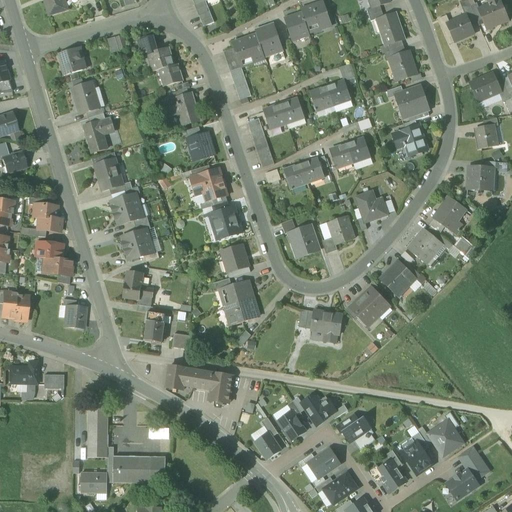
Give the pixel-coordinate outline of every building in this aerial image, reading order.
[(44,0),(49,16),(67,10),(63,0),(44,0)] [(370,9),(371,10),(381,6),(389,4),(388,0),(358,0),(359,1),(362,0),(370,0),(373,8),(370,9)] [(464,0),(459,2),(462,9),(470,6),(467,0),(464,0)] [(484,23),(487,30),(509,21),(499,0),(488,0),(491,6),(480,11),(479,11),(484,23)] [(194,5),(197,11),(207,6),(205,1),(194,5)] [(301,11),(302,13),(307,29),(319,25),(321,31),(330,27),(322,2),(312,6),(313,7),(301,11)] [(477,4),(470,7),(477,21),(479,26),(484,23),(479,11),(480,11),(477,4)] [(197,11),(199,16),(209,12),(207,6),(197,11)] [(366,12),(368,17),(383,12),(381,6),(371,10),(366,12)] [(470,24),(477,21),(470,7),(470,6),(462,9),(462,10),(465,16),(466,16),(470,24)] [(462,10),(446,16),(449,23),(450,25),(458,22),(457,20),(465,16),(462,10)] [(199,16),(201,22),(212,18),(209,12),(199,16)] [(385,17),(383,12),(368,17),(370,23),(376,20),(385,17)] [(309,34),(307,29),(302,13),(285,19),(292,40),(309,34)] [(381,33),(385,47),(387,46),(402,41),(405,40),(396,14),(385,17),(376,20),(377,21),(379,21),(383,32),(381,33)] [(348,15),(340,18),(342,25),(350,22),(348,15)] [(444,36),(452,32),(449,23),(446,16),(438,20),(444,36)] [(450,25),(449,23),(452,32),(457,42),(474,35),(470,24),(466,16),(465,16),(457,20),(458,22),(450,25)] [(214,23),(212,18),(201,22),(203,28),(214,23)] [(255,32),(256,35),(264,58),(282,52),(273,26),(255,32)] [(444,36),(449,46),(457,42),(452,32),(444,36)] [(265,60),(264,58),(256,35),(233,43),(235,49),(237,55),(239,61),(239,62),(252,58),(254,64),(265,60)] [(123,36),(115,38),(118,48),(119,51),(127,49),(123,36)] [(145,57),(150,56),(149,55),(157,52),(153,37),(140,41),(145,57)] [(111,50),(118,48),(115,38),(108,40),(111,50)] [(145,57),(140,41),(137,42),(142,58),(145,57)] [(387,46),(389,52),(404,47),(402,41),(387,46)] [(406,54),(404,47),(389,52),(385,54),(387,61),(390,60),(390,59),(406,54)] [(61,66),(64,77),(82,71),(80,65),(83,64),(81,60),(84,59),(80,48),(59,55),(63,65),(61,66)] [(154,72),(160,70),(173,66),(168,49),(157,52),(149,55),(150,56),(154,72)] [(223,53),(225,59),(237,55),(235,49),(223,53)] [(390,60),(398,82),(410,77),(415,76),(417,75),(417,74),(415,75),(412,65),(413,64),(409,53),(406,54),(390,59),(390,60)] [(225,59),(227,64),(239,61),(237,55),(225,59)] [(0,83),(9,81),(5,70),(4,70),(1,63),(3,63),(3,62),(0,63),(0,83)] [(241,68),(239,63),(228,67),(230,72),(241,68)] [(177,65),(173,66),(160,70),(165,86),(163,87),(182,81),(177,65)] [(346,80),(346,81),(355,79),(350,65),(339,69),(343,80),(346,80)] [(243,74),(241,68),(230,72),(232,78),(243,74)] [(124,78),(122,71),(114,73),(116,80),(124,78)] [(79,79),(77,74),(70,76),(72,82),(79,79)] [(245,80),(243,74),(232,78),(234,84),(245,80)] [(415,76),(410,77),(412,83),(422,80),(420,74),(417,75),(415,76)] [(471,84),(479,102),(499,93),(495,83),(492,76),(481,81),(481,79),(471,84)] [(511,85),(509,78),(502,80),(511,100),(511,99),(511,85)] [(247,85),(245,80),(234,84),(236,89),(247,85)] [(505,102),(511,100),(502,80),(495,83),(499,93),(502,101),(503,103),(505,102)] [(9,81),(0,83),(0,94),(12,92),(9,81)] [(72,89),(80,116),(86,114),(101,109),(101,108),(99,109),(91,84),(93,83),(93,82),(72,89)] [(327,88),(334,107),(350,101),(344,82),(327,88)] [(95,89),(93,83),(91,84),(99,109),(101,108),(95,89)] [(168,95),(170,100),(189,95),(187,89),(189,89),(188,83),(176,86),(178,92),(168,95)] [(249,91),(247,85),(236,89),(238,95),(249,91)] [(387,92),(389,99),(396,97),(396,96),(403,94),(401,87),(387,92)] [(101,108),(102,108),(105,107),(99,88),(95,89),(101,108)] [(310,93),(316,112),(326,109),(334,107),(327,88),(310,93)] [(404,108),(407,118),(415,115),(427,111),(428,111),(424,100),(423,100),(419,88),(403,94),(396,96),(396,97),(400,109),(404,108)] [(251,97),(249,91),(238,95),(240,101),(247,98),(251,97)] [(499,93),(479,102),(482,110),(502,101),(499,93)] [(179,113),(183,126),(198,121),(192,103),(194,102),(192,94),(189,95),(170,100),(165,102),(169,116),(179,113)] [(297,100),(280,105),(287,125),(303,119),(297,100)] [(352,107),(350,101),(334,107),(336,112),(352,107)] [(269,130),(287,125),(280,105),(263,111),(269,130)] [(326,109),(328,115),(336,112),(334,107),(326,109)] [(86,114),(88,119),(104,115),(102,108),(101,108),(101,109),(86,114)] [(328,115),(326,109),(316,112),(318,118),(328,115)] [(414,118),(415,121),(429,117),(427,111),(415,115),(416,117),(414,118)] [(0,117),(0,136),(9,134),(17,131),(12,113),(0,117)] [(106,120),(104,115),(88,119),(90,125),(106,120)] [(87,135),(93,153),(108,149),(104,136),(114,132),(110,118),(106,120),(90,125),(83,127),(86,135),(87,135)] [(303,119),(287,125),(289,131),(305,125),(303,119)] [(341,121),(343,128),(349,126),(346,119),(341,121)] [(369,119),(358,123),(361,132),(372,128),(369,119)] [(483,122),(484,129),(494,127),(498,127),(497,119),(483,122)] [(247,124),(249,129),(261,125),(259,120),(247,124)] [(417,126),(415,121),(403,125),(405,130),(417,126)] [(249,129),(251,135),(263,131),(261,125),(249,129)] [(404,144),(408,157),(427,151),(422,136),(421,136),(418,126),(417,126),(405,130),(392,135),(396,146),(404,144)] [(475,130),(478,150),(498,146),(498,145),(496,146),(494,139),(496,139),(494,127),(484,129),(475,130)] [(185,132),(187,139),(201,135),(199,128),(185,132)] [(21,141),(17,131),(9,134),(12,141),(21,141)] [(251,135),(253,140),(265,137),(263,131),(251,135)] [(194,160),(194,161),(213,155),(210,145),(207,146),(204,136),(207,135),(207,134),(201,135),(187,139),(191,152),(194,151),(197,159),(194,160)] [(253,140),(255,146),(266,142),(265,137),(253,140)] [(363,139),(347,145),(353,164),(370,159),(363,139)] [(255,146),(257,152),(268,148),(266,142),(255,146)] [(7,147),(8,154),(16,153),(15,145),(7,147)] [(336,170),(353,164),(347,145),(329,151),(336,170)] [(257,152),(259,158),(270,154),(268,148),(257,152)] [(503,157),(499,151),(491,156),(494,162),(503,157)] [(2,159),(7,175),(27,169),(22,152),(8,157),(2,159)] [(259,158),(261,163),(272,159),(270,154),(259,158)] [(319,159),(323,169),(328,168),(324,157),(319,159)] [(95,165),(103,192),(109,190),(123,186),(122,185),(120,178),(118,179),(115,169),(117,168),(115,159),(95,165)] [(274,165),(272,159),(261,163),(263,169),(274,165)] [(318,159),(301,165),(307,184),(324,178),(318,159)] [(370,159),(353,164),(356,171),(372,166),(370,159)] [(492,170),(494,170),(495,163),(481,162),(481,169),(492,169),(492,170)] [(172,170),(164,165),(159,172),(167,178),(172,170)] [(290,190),(307,184),(301,165),(284,171),(290,190)] [(192,176),(193,178),(210,173),(210,172),(211,172),(209,166),(191,172),(192,176)] [(466,191),(474,191),(474,188),(491,189),(492,170),(492,169),(481,169),(468,168),(466,191)] [(209,201),(209,202),(212,201),(226,197),(227,197),(219,170),(211,172),(210,172),(210,173),(193,178),(192,179),(196,193),(205,190),(209,201)] [(265,175),(268,185),(281,181),(277,170),(265,175)] [(171,187),(166,179),(159,185),(164,192),(171,187)] [(111,196),(124,192),(128,191),(126,184),(122,185),(123,186),(109,190),(111,196)] [(138,188),(128,191),(124,192),(126,198),(135,195),(135,196),(140,194),(138,188)] [(111,196),(113,202),(126,198),(124,192),(111,196)] [(362,219),(364,224),(372,221),(372,220),(386,216),(386,217),(387,216),(387,215),(383,204),(381,199),(380,199),(381,201),(376,203),(375,201),(371,203),(368,193),(355,198),(359,209),(362,219)] [(338,201),(335,194),(328,196),(331,203),(338,201)] [(112,209),(114,215),(140,207),(138,201),(137,200),(135,196),(135,195),(126,198),(113,202),(112,202),(111,204),(113,208),(112,209)] [(214,207),(227,203),(226,197),(212,201),(214,207)] [(444,226),(456,234),(462,225),(456,221),(464,208),(448,197),(433,218),(434,219),(444,226)] [(0,213),(11,215),(12,215),(13,210),(11,208),(11,203),(0,201),(0,213)] [(202,210),(212,207),(214,207),(212,201),(209,202),(209,201),(200,204),(202,210)] [(389,202),(383,204),(387,215),(393,213),(389,202)] [(227,203),(214,207),(212,207),(214,214),(229,209),(227,203)] [(142,218),(143,218),(147,217),(150,216),(147,204),(140,207),(141,212),(140,213),(142,218)] [(33,218),(38,219),(56,220),(57,208),(43,206),(34,205),(34,206),(33,218)] [(141,212),(140,207),(114,215),(115,220),(117,221),(118,225),(120,226),(134,222),(142,219),(142,218),(140,213),(141,212)] [(214,230),(217,241),(242,233),(234,208),(229,209),(214,214),(212,214),(216,230),(214,230)] [(353,211),(357,220),(362,219),(359,209),(353,211)] [(10,220),(11,215),(0,213),(0,226),(7,227),(8,222),(10,220)] [(134,222),(135,227),(149,223),(147,217),(143,218),(142,218),(142,219),(134,222)] [(332,239),(335,246),(354,239),(347,218),(327,225),(332,239)] [(428,226),(430,228),(439,235),(443,231),(441,229),(444,226),(434,219),(433,218),(428,226)] [(61,221),(56,220),(38,219),(37,231),(46,232),(60,234),(61,221)] [(357,220),(360,232),(366,230),(364,224),(362,219),(357,220)] [(281,224),(285,236),(289,234),(296,232),(292,221),(281,224)] [(150,230),(149,223),(135,227),(137,233),(145,230),(146,231),(150,230)] [(320,227),(324,241),(332,239),(327,225),(320,227)] [(295,242),(300,258),(318,251),(310,227),(296,232),(289,234),(292,243),(295,242)] [(149,237),(151,242),(158,240),(154,228),(150,230),(146,231),(147,236),(149,237)] [(440,236),(439,235),(430,228),(426,232),(436,240),(440,236)] [(27,237),(45,238),(46,232),(37,231),(28,230),(27,237)] [(123,244),(124,250),(151,242),(149,237),(147,236),(146,231),(145,230),(137,233),(123,237),(122,239),(123,243),(123,244)] [(407,249),(427,265),(432,258),(430,256),(440,243),(436,240),(426,232),(424,230),(419,236),(418,235),(407,249)] [(461,253),(464,255),(473,245),(462,236),(453,247),(461,253)] [(322,242),(326,255),(336,251),(335,246),(332,239),(324,241),(322,242)] [(152,254),(157,252),(161,251),(158,240),(151,242),(152,247),(151,249),(152,254)] [(152,247),(151,242),(124,250),(126,255),(127,256),(128,260),(130,261),(144,257),(153,254),(152,254),(151,249),(152,247)] [(430,256),(432,258),(442,245),(440,243),(430,256)] [(35,259),(44,259),(60,261),(61,254),(62,253),(63,247),(62,246),(50,245),(37,244),(36,245),(35,251),(36,252),(35,259)] [(227,273),(227,274),(248,267),(242,246),(220,253),(223,262),(226,261),(230,272),(227,273)] [(453,247),(452,246),(448,252),(456,259),(461,253),(453,247)] [(9,251),(6,251),(0,250),(0,262),(6,263),(6,258),(8,256),(9,251)] [(144,257),(146,263),(159,259),(157,252),(152,254),(153,254),(144,257)] [(401,256),(409,265),(413,260),(405,252),(401,256)] [(34,274),(42,275),(44,259),(35,259),(34,274)] [(71,262),(60,261),(44,259),(42,275),(57,276),(70,277),(71,269),(70,269),(71,263),(72,263),(72,262),(71,262)] [(404,268),(410,274),(414,270),(405,260),(400,265),(404,268)] [(391,287),(399,296),(408,287),(407,286),(415,279),(410,274),(404,268),(402,270),(396,264),(380,280),(389,289),(391,287)] [(227,274),(229,280),(230,279),(250,273),(248,267),(227,274)] [(415,279),(422,286),(426,282),(414,270),(410,274),(415,279)] [(139,301),(140,296),(141,288),(143,275),(127,272),(122,300),(138,302),(138,301),(139,301)] [(56,283),(69,286),(70,277),(57,276),(56,283)] [(232,287),(230,279),(229,280),(212,284),(215,293),(221,291),(221,290),(232,287)] [(422,286),(415,279),(407,286),(408,287),(414,293),(422,286)] [(225,298),(227,307),(250,300),(249,297),(248,297),(247,294),(250,293),(247,283),(249,282),(248,282),(232,287),(221,290),(221,291),(223,299),(225,298)] [(371,289),(379,297),(383,293),(373,282),(368,287),(370,289),(371,289)] [(436,292),(428,284),(423,289),(432,297),(436,292)] [(153,290),(141,288),(140,296),(152,298),(153,290)] [(366,295),(361,299),(379,317),(383,313),(383,312),(388,307),(379,297),(371,289),(370,289),(366,294),(366,295)] [(2,318),(14,319),(16,296),(16,294),(11,294),(9,296),(5,295),(4,295),(3,305),(2,318)] [(22,297),(16,296),(14,319),(14,321),(26,322),(27,312),(28,299),(23,299),(22,297)] [(138,302),(137,306),(150,308),(152,298),(140,296),(139,301),(138,301),(138,302)] [(374,322),(379,317),(361,299),(357,303),(356,303),(351,308),(358,316),(368,326),(373,322),(374,322)] [(252,300),(250,300),(227,307),(226,307),(225,308),(231,326),(243,323),(242,320),(247,319),(247,321),(258,318),(252,300)] [(180,312),(186,313),(190,314),(191,307),(181,305),(180,312)] [(344,310),(354,320),(358,316),(351,308),(349,305),(344,310)] [(66,307),(63,306),(59,306),(58,319),(65,319),(66,307)] [(155,308),(150,308),(137,306),(136,313),(147,314),(147,313),(154,314),(155,308)] [(65,328),(84,330),(86,308),(75,307),(67,307),(66,307),(65,319),(65,328)] [(404,314),(410,321),(415,316),(408,309),(404,314)] [(197,310),(192,314),(195,319),(201,314),(197,310)] [(299,328),(305,329),(308,312),(301,311),(299,328)] [(180,312),(178,312),(177,321),(185,322),(186,313),(180,312)] [(313,312),(308,312),(305,329),(311,330),(313,312)] [(311,330),(325,332),(337,334),(339,335),(339,334),(337,334),(340,317),(342,318),(342,317),(313,312),(311,330)] [(144,340),(161,343),(164,324),(165,317),(165,316),(154,314),(147,313),(147,314),(146,322),(147,322),(144,340)] [(236,342),(242,347),(251,336),(246,331),(236,342)] [(336,344),(337,334),(325,332),(323,342),(336,344)] [(172,348),(189,350),(190,337),(174,334),(172,348)] [(256,342),(248,341),(247,349),(255,350),(256,342)] [(367,349),(372,355),(378,350),(373,343),(367,349)] [(16,385),(26,385),(34,386),(37,386),(38,363),(28,362),(28,371),(19,370),(19,368),(10,367),(9,385),(16,385)] [(182,390),(183,386),(184,382),(186,369),(169,367),(166,388),(182,390)] [(186,369),(184,382),(194,383),(196,371),(186,369)] [(196,371),(194,383),(210,386),(212,374),(196,371)] [(232,377),(212,374),(210,386),(210,390),(208,401),(228,404),(232,377)] [(44,390),(63,390),(64,376),(44,376),(44,390)] [(16,393),(22,393),(26,393),(26,385),(16,385),(16,393)] [(34,394),(34,386),(26,385),(26,393),(26,394),(32,394),(34,394)] [(301,404),(302,403),(298,398),(292,402),(293,402),(300,413),(305,410),(301,404)] [(302,403),(301,404),(305,410),(317,427),(322,423),(321,422),(331,415),(336,412),(328,400),(325,403),(322,399),(319,402),(317,399),(315,399),(310,402),(308,399),(302,403)] [(292,412),(298,420),(303,417),(300,413),(293,402),(287,406),(292,413),(292,412)] [(248,403),(245,413),(252,415),(255,405),(248,403)] [(277,422),(292,413),(287,406),(273,415),(277,422)] [(336,412),(331,415),(334,420),(348,411),(344,406),(336,412)] [(88,458),(107,458),(108,448),(108,409),(89,409),(88,458)] [(298,420),(292,412),(292,413),(277,422),(291,442),(306,432),(298,420)] [(444,417),(447,421),(448,421),(454,430),(459,426),(450,413),(444,417)] [(354,416),(337,428),(342,435),(344,434),(346,436),(345,437),(350,443),(353,441),(370,429),(364,419),(359,423),(354,416)] [(264,427),(269,434),(272,438),(278,434),(268,419),(262,423),(264,427)] [(447,421),(427,435),(433,443),(443,458),(464,444),(454,430),(448,421),(447,421)] [(269,434),(264,427),(251,436),(255,443),(269,434)] [(148,428),(148,438),(169,439),(169,428),(148,428)] [(370,429),(353,441),(360,451),(375,441),(371,435),(373,434),(370,429)] [(428,446),(433,443),(427,435),(424,430),(419,433),(428,446)] [(416,442),(423,452),(429,448),(428,446),(419,433),(411,438),(415,443),(416,442)] [(281,451),(272,438),(269,434),(255,443),(267,461),(281,451)] [(397,448),(401,453),(415,443),(411,438),(397,448)] [(401,453),(416,476),(432,465),(423,452),(416,442),(415,443),(401,453)] [(484,475),(477,465),(481,462),(482,462),(473,448),(458,458),(467,471),(467,470),(475,482),(484,475)] [(330,450),(315,460),(307,465),(317,480),(322,477),(340,465),(330,450)] [(387,455),(391,462),(391,461),(397,470),(403,466),(392,451),(387,455)] [(302,468),(307,465),(315,460),(312,455),(298,464),(302,468)] [(113,483),(150,484),(150,457),(114,457),(113,483)] [(150,484),(165,484),(166,458),(150,457),(150,484)] [(379,470),(378,470),(383,477),(380,479),(382,482),(390,494),(405,483),(402,479),(403,479),(397,470),(391,461),(391,462),(379,470)] [(488,472),(481,462),(477,465),(484,475),(488,472)] [(377,486),(382,482),(380,479),(383,477),(378,470),(379,470),(376,466),(368,471),(377,486)] [(455,479),(446,485),(457,501),(478,487),(475,482),(467,470),(467,471),(460,475),(454,478),(455,479)] [(106,494),(107,494),(107,483),(107,473),(81,473),(81,493),(98,494),(98,491),(106,491),(106,494)] [(347,474),(334,483),(323,490),(324,491),(333,505),(357,489),(347,474)] [(322,477),(317,480),(312,483),(315,488),(325,482),(322,477)] [(319,494),(324,491),(323,490),(334,483),(330,478),(325,482),(315,488),(319,494)] [(363,499),(353,506),(345,511),(369,511),(371,511),(363,499)] [(335,511),(345,511),(353,506),(350,501),(335,511)]
